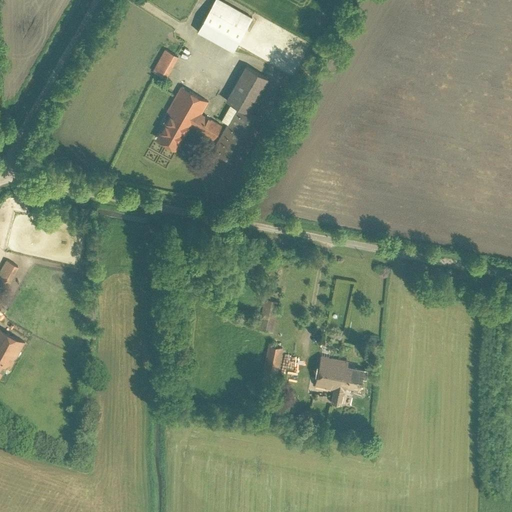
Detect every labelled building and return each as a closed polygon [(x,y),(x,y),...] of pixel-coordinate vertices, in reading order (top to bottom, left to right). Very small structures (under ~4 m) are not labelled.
[(247,17),(216,0),(213,0),(199,26),(232,44),(247,17)] [(154,62),(166,70),(180,47),(168,39),(154,62)] [(240,160),(265,117),(250,109),(271,73),(249,60),(225,101),(237,108),(215,145),(240,160)] [(205,101),(178,88),(153,137),(173,147),(186,122),(210,134),(215,123),(198,114),(205,101)] [(15,268),(3,260),(0,264),(0,279),(5,283),(15,268)] [(271,327),(275,299),(262,297),(258,325),(271,327)] [(0,373),(4,376),(23,337),(0,324),(0,373)] [(275,371),(279,343),(268,341),(263,369),(275,371)] [(366,359),(321,351),(317,374),(341,378),(338,396),(348,398),(352,379),(362,381),(366,359)]
